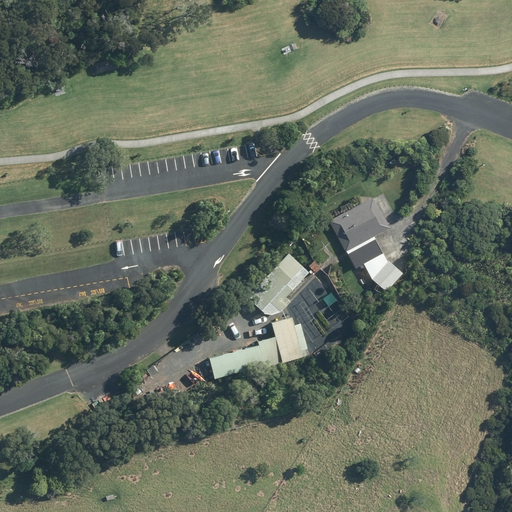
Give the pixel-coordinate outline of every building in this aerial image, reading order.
[(389,227),(373,196),(359,203),(357,199),(337,209),(336,214),(331,216),(331,218),(328,220),(345,251),(346,250),(355,267),(363,263),(371,278),(378,285),(375,289),(382,295),(402,272),(388,259),(387,261),(373,235),(389,227)] [(320,267),(313,260),(309,265),(312,268),(309,271),(312,274),(320,267)] [(277,264),(247,296),(261,309),(269,300),(280,310),(290,300),(285,296),(292,288),(285,282),(291,276),(277,264)] [(289,274),(301,285),(305,280),(294,269),(289,274)] [(318,279),(309,286),(318,296),(327,289),(318,279)] [(332,290),(313,304),(332,328),(351,315),(332,290)] [(258,344),(209,358),(214,377),(270,362),(270,365),(303,356),(298,338),(304,336),(301,327),(295,329),(292,316),(270,322),(274,335),(257,340),(258,344)]
